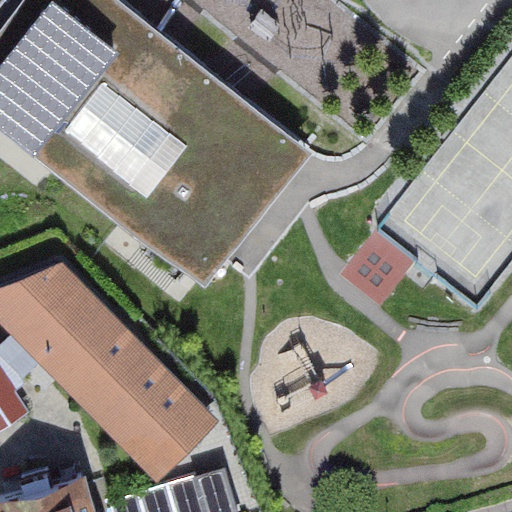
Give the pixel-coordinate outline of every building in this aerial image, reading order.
[(311,147),(125,0),(24,0),(0,30),(0,111),(208,276),(311,147)] [(0,287),(0,300),(164,467),(207,425),(108,324),(115,317),(61,263),(0,287)] [(13,364),(0,370),(0,438),(1,441),(43,418),(13,364)] [(94,511),(82,471),(55,479),(51,466),(23,474),(27,488),(0,496),(4,511),(94,511)] [(197,472),(111,498),(115,511),(238,511),(229,483),(203,491),(197,472)]
